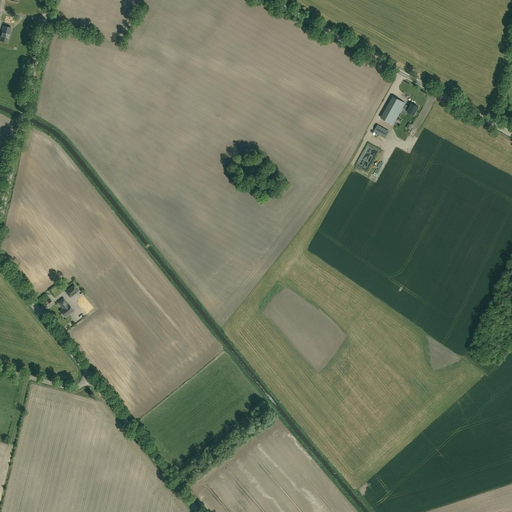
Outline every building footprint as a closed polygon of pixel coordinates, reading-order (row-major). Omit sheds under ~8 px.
[(8,43),(11,28),(3,26),(0,41),(8,43)] [(410,107),(404,104),(405,103),(393,96),(381,117),(393,124),(402,108),(408,111),(407,112),(414,115),(418,107),(412,104),(410,107)] [(386,138),(389,131),(377,124),(374,131),(386,138)] [(70,297),(78,291),(74,285),(66,292),(70,297)] [(69,305),(64,299),(58,303),(63,309),(60,311),(62,314),(62,315),(63,316),(64,316),(65,317),(73,311),(69,305)]
